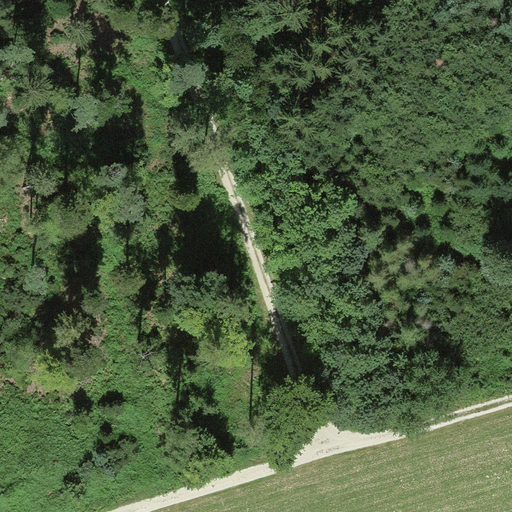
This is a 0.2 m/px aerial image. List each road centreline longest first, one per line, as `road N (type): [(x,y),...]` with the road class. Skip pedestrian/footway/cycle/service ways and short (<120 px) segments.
road 1 (track): [(159,0),(323,449)]
road 2 (track): [(323,449),(134,511)]
road 3 (track): [(511,395),(323,449)]
